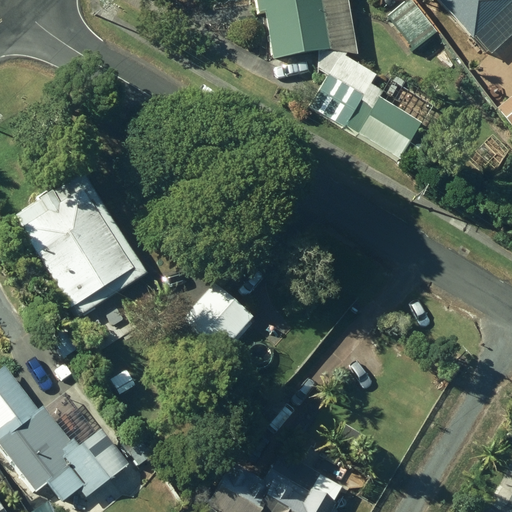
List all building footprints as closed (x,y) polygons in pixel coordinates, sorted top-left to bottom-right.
[(257,0),(268,59),(325,49),(316,0),(257,0)] [(405,0),(383,18),(410,51),(432,32),(406,0),(405,0)] [(432,0),(468,38),(509,0),(432,0)] [(304,107),(397,159),(417,123),(371,97),(375,91),(366,86),(372,74),(335,54),(304,107)] [(68,308),(74,318),(142,276),(76,173),(9,216),(17,228),(13,230),(64,310),(68,308)] [(177,319),(216,354),(248,316),(210,283),(177,319)] [(48,337),(58,350),(66,343),(56,330),(48,337)] [(0,452),(31,493),(42,484),(56,503),(74,490),(81,498),(124,464),(97,429),(74,445),(69,439),(66,442),(38,407),(0,436),(0,452)] [(321,511),(326,504),(265,469),(258,482),(226,463),(200,507),(207,511),(321,511)]
